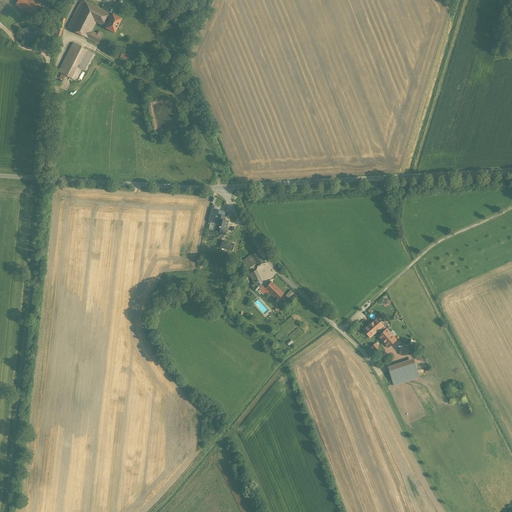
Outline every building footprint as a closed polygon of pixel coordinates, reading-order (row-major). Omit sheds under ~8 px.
[(40,5),(32,0),(18,0),(15,5),(32,17),(40,5)] [(90,4),(82,0),(80,0),(67,28),(88,38),(98,43),(102,37),(101,37),(102,33),(99,32),(97,35),(91,32),(96,22),(105,26),(111,14),(90,4)] [(121,19),(111,14),(105,26),(104,29),(115,33),(117,29),(120,23),(119,23),(121,19)] [(60,17),(55,35),(60,36),(65,19),(60,17)] [(37,39),(37,35),(37,32),(35,29),(32,28),(29,27),(25,28),(22,30),(21,33),(20,36),(21,39),(23,42),(26,44),(29,44),(32,44),(35,42),(37,39)] [(86,50),(72,43),(58,72),(76,81),(81,70),(84,71),(93,53),(86,50)] [(224,212),(212,209),(209,221),(216,223),(218,215),(223,216),(224,212)] [(223,216),(218,215),(216,223),(215,231),(224,233),(225,228),(227,221),(227,222),(227,221),(222,220),(223,216)] [(257,251),(251,256),(256,262),(258,265),(257,266),(257,267),(264,261),(257,251)] [(251,256),(243,261),(248,268),(256,262),(251,256)] [(258,274),(251,278),(254,284),(255,287),(261,284),(262,284),(258,274)] [(284,293),(271,282),(265,288),(268,292),(277,300),(284,293)] [(265,288),(261,284),(255,287),(254,284),(251,285),(252,288),(256,292),(258,289),(265,295),(268,292),(265,288)] [(397,339),(377,317),(363,330),(370,338),(377,331),(380,334),(377,336),(388,348),(397,339)] [(375,343),(371,346),(376,352),(380,349),(375,343)] [(413,359),(387,367),(394,386),(419,378),(413,359)]
